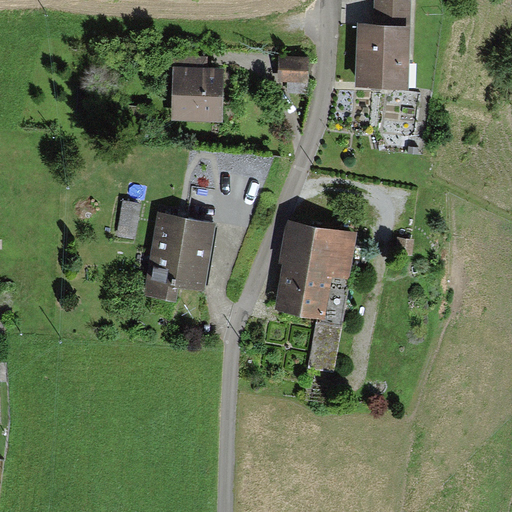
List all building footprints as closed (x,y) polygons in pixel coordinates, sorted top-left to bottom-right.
[(360,28),(359,83),(407,84),(408,0),(376,0),(376,29),(360,28)] [(172,57),(173,117),(219,116),(219,57),(172,57)] [(306,63),(280,62),(280,83),(305,83),(306,63)] [(127,137),(144,137),(144,112),(128,112),(127,137)] [(118,235),(131,237),(136,206),(123,204),(118,235)] [(158,208),(147,288),(173,292),(175,276),(199,280),(208,215),(158,208)] [(292,220),(279,304),(318,310),(309,364),(331,367),(346,271),(340,270),(346,228),(292,220)] [(410,243),(398,242),(396,254),(408,255),(410,243)]
